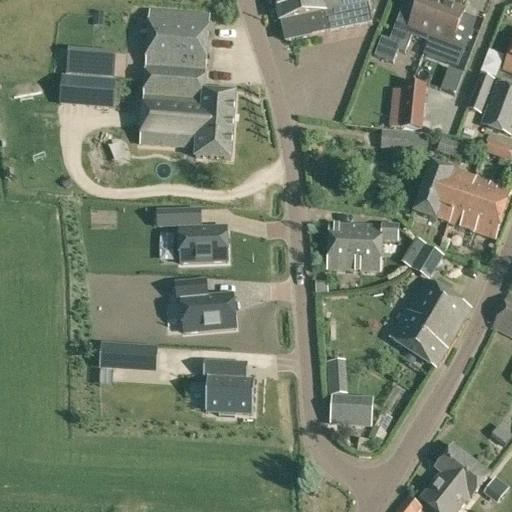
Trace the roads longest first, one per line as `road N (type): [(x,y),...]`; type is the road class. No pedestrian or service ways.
road 1 (residential): [(382,493),(333,466),(312,430),(296,197),(281,104),(245,0)]
road 2 (secondary): [(382,493),(483,322),(511,253)]
